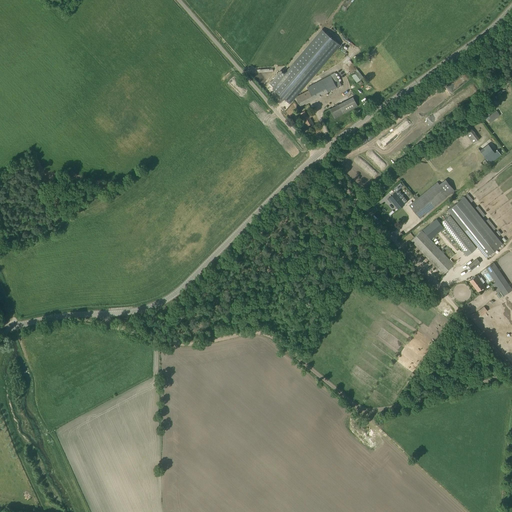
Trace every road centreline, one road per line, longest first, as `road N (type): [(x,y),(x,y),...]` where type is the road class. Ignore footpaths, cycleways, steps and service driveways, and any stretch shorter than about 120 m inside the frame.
road 1 (tertiary): [(0,331),(160,303),(315,155)]
road 2 (track): [(511,373),(361,410),(271,336),(210,341)]
road 3 (tertiary): [(315,155),(511,18)]
road 4 (unclassified): [(315,155),(178,0)]
road 5 (track): [(511,81),(362,208)]
road 6 (track): [(511,367),(395,241)]
road 7 (track): [(90,314),(168,341),(210,341)]
